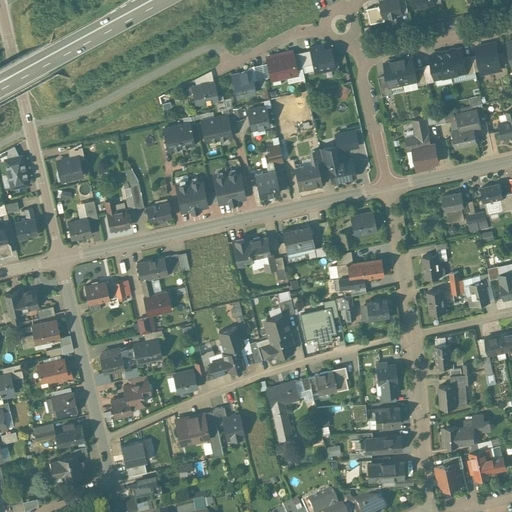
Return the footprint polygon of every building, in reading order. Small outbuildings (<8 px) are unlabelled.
[(399,0),(380,0),(382,7),(384,16),(385,16),(402,12),(399,0)] [(385,16),(384,16),(382,7),(379,8),(379,5),(367,7),(371,23),(385,19),(385,16)] [(496,41),(476,45),(478,53),(481,69),(482,73),(489,71),(490,71),(493,68),(496,66),(500,65),(500,66),(501,65),(501,64),(498,52),(496,41)] [(323,43),(310,46),(310,49),(313,62),(315,71),(335,67),(330,47),(323,48),(322,44),(323,44),(323,43)] [(461,47),(446,50),(451,74),(466,71),(467,70),(463,56),(461,47)] [(310,49),(299,51),(302,65),(313,62),(310,49)] [(292,50),(266,56),(271,78),(297,73),(296,68),(293,53),(292,50)] [(446,50),(430,54),(432,62),(435,77),(436,77),(451,74),(446,50)] [(299,51),(293,53),(296,68),(302,67),(302,65),(299,51)] [(504,51),(498,52),(501,64),(506,63),(504,51)] [(478,53),(472,55),(475,70),(481,69),(478,53)] [(472,54),(463,56),(467,70),(466,71),(467,74),(476,72),(475,70),(472,55),(472,54)] [(412,56),(399,59),(404,82),(417,79),(415,68),(412,56)] [(399,59),(385,62),(387,74),(390,85),(391,85),(404,82),(399,59)] [(432,62),(423,64),(424,66),(427,82),(436,80),(436,77),(435,77),(432,62)] [(257,79),(254,64),(245,68),(246,70),(251,69),(253,80),(257,79)] [(424,66),(415,68),(417,79),(418,84),(427,82),(424,66)] [(246,70),(232,73),(236,96),(256,91),(253,80),(251,69),(246,70)] [(387,74),(379,76),(383,95),(392,93),(391,85),(390,85),(387,74)] [(207,81),(201,82),(202,83),(192,85),(196,103),(206,101),(206,103),(212,102),(211,100),(215,99),(217,98),(217,95),(213,80),(208,82),(207,81)] [(346,98),(351,88),(342,83),(337,93),(346,98)] [(222,94),(217,95),(217,98),(215,99),(218,109),(225,108),(222,94)] [(302,98),(281,102),(285,120),(306,115),(302,98)] [(482,103),(472,105),(473,110),(478,109),(479,114),(485,113),(482,103)] [(234,107),(236,118),(244,117),(242,105),(234,107)] [(264,106),(248,109),(253,129),(269,125),(264,106)] [(454,109),(434,113),(435,115),(436,122),(436,123),(436,124),(456,120),(454,109)] [(473,110),(457,113),(460,129),(452,131),(456,146),(477,142),(474,127),(481,125),(479,114),(478,109),(473,110)] [(511,109),(507,111),(509,120),(499,123),(502,137),(511,134),(511,109)] [(227,114),(214,116),(219,138),(232,135),(227,114)] [(425,117),(414,119),(417,135),(405,137),(408,150),(413,149),(413,148),(431,145),(431,144),(427,124),(436,123),(436,122),(435,115),(425,117)] [(214,116),(201,119),(206,141),(219,138),(214,116)] [(190,122),(176,125),(181,146),(194,144),(190,122)] [(176,125),(163,127),(168,149),(181,146),(176,125)] [(350,131),(334,134),(338,149),(354,145),(350,131)] [(81,142),(68,148),(70,157),(78,155),(79,159),(84,158),(81,142)] [(431,145),(413,148),(413,149),(418,172),(432,169),(431,162),(439,160),(435,144),(431,144),(431,145)] [(0,157),(1,160),(5,159),(19,155),(14,145),(0,152),(0,157)] [(334,146),(321,149),(321,148),(320,148),(321,155),(323,164),(329,163),(338,161),(335,145),(334,145),(334,146)] [(282,153),(271,155),(273,163),(283,161),(282,153)] [(19,155),(5,159),(11,187),(29,183),(22,155),(19,155)] [(70,157),(57,160),(60,171),(63,170),(65,179),(82,175),(79,159),(78,155),(70,157)] [(321,155),(312,157),(314,162),(317,162),(318,169),(324,168),(323,164),(321,155)] [(338,161),(329,163),(333,180),(355,175),(351,158),(338,161)] [(314,162),(295,166),(300,188),(307,186),(308,187),(314,186),(313,185),(321,183),(318,169),(317,162),(314,162)] [(274,169),(255,173),(258,185),(260,196),(280,192),(274,169)] [(245,197),(239,170),(213,176),(217,193),(219,201),(219,203),(229,201),(230,203),(236,202),(236,200),(245,197)] [(177,184),(188,181),(187,176),(175,178),(177,184)] [(205,196),(202,178),(188,181),(177,184),(176,184),(181,211),(191,209),(192,212),(198,210),(198,208),(207,206),(207,204),(205,196)] [(139,182),(130,184),(136,208),(144,206),(139,182)] [(500,182),(481,186),(484,201),(485,200),(503,196),(503,194),(500,182)] [(258,185),(249,187),(252,198),(260,196),(258,185)] [(130,186),(124,187),(128,208),(135,206),(130,186)] [(461,192),(443,196),(446,209),(449,222),(465,218),(462,205),(464,205),(461,192)] [(503,196),(485,200),(488,213),(510,208),(507,193),(503,194),(503,196)] [(126,208),(116,210),(113,198),(105,200),(108,212),(107,212),(111,229),(120,227),(130,225),(126,208)] [(94,200),(83,202),(86,215),(90,215),(90,219),(98,217),(94,200)] [(473,200),(466,202),(469,214),(476,212),(473,200)] [(17,201),(5,204),(7,212),(18,209),(17,201)] [(168,201),(146,206),(150,221),(171,216),(168,201)] [(27,219),(15,222),(19,240),(27,238),(27,235),(38,233),(35,218),(33,218),(31,208),(25,210),(27,219)] [(485,210),(476,212),(477,220),(486,219),(487,218),(485,210)] [(372,211),(351,215),(355,233),(376,228),(372,211)] [(469,214),(466,215),(468,222),(476,221),(477,220),(476,212),(469,214)] [(88,217),(68,222),(72,238),(91,234),(88,217)] [(486,219),(477,220),(479,229),(488,227),(486,219)] [(327,220),(320,222),(322,234),(330,232),(327,220)] [(310,224),(282,231),(287,254),(288,254),(288,251),(315,245),(310,224)] [(483,232),(485,241),(495,238),(493,230),(483,232)] [(349,231),(340,233),(343,247),(352,244),(349,231)] [(267,236),(247,240),(247,238),(233,241),(238,261),(251,258),(251,257),(258,256),(267,254),(270,253),(270,252),(267,236)] [(7,240),(0,241),(0,254),(11,252),(9,244),(7,243),(6,240),(7,240)] [(448,241),(436,244),(438,249),(449,247),(448,241)] [(324,245),(314,247),(316,257),(327,255),(324,245)] [(213,247),(195,250),(196,254),(191,255),(194,269),(201,267),(210,266),(216,265),(213,247)] [(351,250),(335,253),(337,264),(347,263),(353,262),(351,250)] [(185,252),(179,253),(181,265),(188,263),(185,252)] [(274,258),(273,252),(270,252),(270,253),(267,254),(270,264),(264,265),(265,272),(277,269),(274,258)] [(179,253),(171,255),(174,271),(182,269),(181,265),(179,253)] [(267,254),(258,256),(260,266),(264,265),(270,264),(267,254)] [(438,254),(423,256),(426,277),(441,275),(440,267),(441,267),(440,261),(439,261),(438,254)] [(171,255),(164,256),(168,273),(174,271),(171,255)] [(164,256),(137,262),(141,279),(144,294),(154,292),(150,277),(168,273),(164,256)] [(282,256),(274,258),(277,269),(285,268),(282,256)] [(350,279),(367,277),(383,274),(381,258),(353,262),(347,263),(349,276),(350,279)] [(501,283),(504,298),(511,296),(511,261),(498,265),(501,283)] [(337,264),(336,264),(338,277),(349,276),(347,263),(337,264)] [(210,266),(201,267),(204,282),(219,279),(218,275),(212,277),(210,266)] [(458,271),(450,272),(452,283),(460,281),(459,279),(458,271)] [(481,281),(471,283),(473,295),(469,295),(471,305),(489,301),(486,285),(491,284),(489,272),(480,274),(481,281)] [(369,290),(367,277),(350,279),(349,276),(338,277),(340,289),(351,287),(352,294),(369,290)] [(106,280),(85,285),(88,302),(89,302),(99,300),(110,298),(106,280)] [(123,280),(114,282),(118,301),(127,299),(123,280)] [(460,281),(452,283),(453,294),(461,293),(460,281)] [(144,294),(148,314),(171,309),(167,289),(154,292),(144,294)] [(443,289),(428,292),(431,312),(446,311),(445,304),(446,303),(445,296),(444,297),(443,289)] [(35,290),(25,293),(24,290),(16,292),(21,311),(39,306),(35,290)] [(16,292),(5,294),(10,313),(11,313),(18,311),(21,311),(16,292)] [(291,297),(278,301),(280,306),(282,314),(285,313),(286,315),(294,312),(291,297)] [(325,308),(330,307),(332,317),(338,316),(335,298),(323,301),(325,308)] [(386,298),(366,301),(367,309),(368,318),(389,315),(386,298)] [(352,299),(343,300),(344,308),(354,306),(352,299)] [(99,300),(89,302),(88,302),(87,302),(89,311),(101,308),(99,300)] [(53,306),(37,309),(39,317),(55,314),(53,306)] [(271,317),(282,314),(280,306),(269,310),(271,317)] [(354,306),(344,308),(346,319),(355,318),(354,306)] [(325,308),(301,314),(304,329),(310,328),(312,337),(318,336),(319,342),(330,339),(329,333),(335,332),(332,317),(330,307),(325,308)] [(18,311),(11,313),(13,322),(20,321),(18,311)] [(271,317),(266,319),(268,325),(266,328),(268,336),(268,337),(269,337),(290,330),(291,330),(290,327),(289,326),(286,315),(285,313),(282,314),(271,317)] [(150,316),(137,319),(140,333),(144,333),(155,330),(152,318),(150,316)] [(56,320),(32,325),(34,333),(22,336),(24,344),(36,341),(36,343),(60,337),(56,320)] [(237,326),(219,332),(226,351),(239,347),(241,346),(239,341),(242,340),(237,326)] [(155,330),(144,333),(146,341),(157,338),(158,339),(164,338),(162,329),(155,330)] [(290,330),(269,337),(268,337),(259,340),(265,358),(275,355),(275,356),(292,350),(290,344),(294,342),(290,330)] [(511,331),(502,334),(505,350),(511,349),(511,331)] [(502,334),(485,337),(488,354),(505,350),(502,334)] [(146,341),(134,344),(134,346),(137,356),(138,361),(145,359),(146,360),(153,359),(153,357),(161,355),(158,339),(157,338),(146,341)] [(451,343),(435,344),(437,366),(453,364),(451,343)] [(119,347),(108,349),(108,353),(101,354),(104,371),(124,367),(122,359),(137,356),(134,346),(120,349),(119,347)] [(62,347),(46,350),(48,356),(60,354),(63,353),(62,347)] [(226,351),(223,352),(225,359),(228,369),(229,370),(245,365),(239,347),(226,351)] [(258,347),(252,349),(256,362),(262,360),(258,347)] [(213,349),(200,352),(203,360),(202,360),(203,364),(210,363),(208,357),(214,355),(213,349)] [(251,352),(245,353),(249,364),(254,362),(251,352)] [(48,356),(36,359),(38,366),(61,360),(60,354),(48,356)] [(225,359),(218,361),(222,371),(228,369),(225,359)] [(61,360),(38,366),(39,372),(38,372),(39,375),(40,374),(41,378),(46,377),(48,382),(61,379),(61,377),(65,376),(66,380),(72,378),(70,368),(64,369),(61,360)] [(202,360),(194,362),(197,374),(205,372),(203,364),(202,360)] [(395,364),(386,365),(386,361),(377,362),(378,382),(381,382),(382,394),(383,395),(396,393),(397,393),(395,380),(396,380),(395,364)] [(210,363),(203,364),(205,372),(207,379),(217,377),(213,362),(210,363)] [(471,362),(463,363),(464,373),(472,372),(471,362)] [(20,363),(2,367),(3,374),(10,372),(12,378),(23,376),(20,363)] [(491,363),(484,365),(485,371),(486,375),(493,373),(491,363)] [(345,365),(332,368),(332,370),(333,370),(336,387),(336,390),(348,387),(346,376),(348,376),(345,365)] [(137,367),(124,370),(126,378),(129,377),(139,375),(137,367)] [(193,369),(173,374),(177,391),(186,389),(186,388),(196,385),(196,386),(197,386),(193,369)] [(332,370),(315,374),(315,375),(319,390),(318,391),(336,387),(333,370),(332,370)] [(3,374),(0,374),(0,392),(1,396),(15,392),(12,378),(10,372),(3,374)] [(472,372),(464,373),(465,383),(466,383),(473,383),(472,372)] [(451,374),(450,375),(451,385),(455,384),(465,383),(464,373),(451,374)] [(139,375),(129,377),(130,384),(148,380),(146,374),(139,375)] [(315,375),(309,376),(311,387),(312,392),(318,391),(318,390),(319,390),(315,375)] [(309,376),(300,378),(304,389),(311,387),(309,376)] [(130,384),(124,385),(126,395),(128,395),(128,396),(142,392),(142,393),(150,391),(150,390),(148,380),(130,384)] [(294,380),(267,389),(272,406),(273,405),(280,439),(291,437),(289,425),(288,419),(287,419),(287,417),(284,418),(282,412),(285,411),(284,402),(285,401),(285,402),(289,401),(289,400),(291,399),(290,397),(298,395),(294,380)] [(468,403),(466,383),(465,383),(455,384),(457,404),(468,403)] [(451,385),(439,386),(441,407),(457,405),(457,404),(455,384),(451,385)] [(70,386),(49,391),(51,397),(71,392),(70,386)] [(71,392),(51,397),(55,415),(77,410),(72,392),(71,392)] [(126,395),(111,399),(115,416),(132,412),(131,406),(144,403),(142,393),(142,392),(128,396),(128,395),(126,395)] [(396,393),(383,395),(382,394),(380,394),(380,402),(396,400),(396,393)] [(8,401),(0,402),(0,408),(2,408),(2,411),(10,409),(8,401)] [(353,403),(354,419),(367,418),(366,403),(353,403)] [(224,406),(213,408),(214,411),(217,425),(218,424),(225,422),(223,417),(227,416),(224,406)] [(398,406),(375,408),(376,411),(372,411),(372,419),(376,418),(377,425),(399,423),(398,406)] [(214,411),(204,413),(209,435),(219,433),(218,431),(217,425),(214,411)] [(204,413),(175,419),(181,442),(209,436),(209,435),(204,413)] [(227,416),(223,417),(225,422),(228,438),(245,434),(240,414),(227,416)] [(318,417),(321,426),(331,423),(328,414),(318,417)] [(483,414),(473,415),(474,419),(464,420),(465,425),(474,425),(479,425),(479,430),(490,429),(489,421),(483,422),(483,414)] [(53,422),(34,427),(37,439),(55,435),(53,422)] [(73,422),(63,424),(65,430),(56,432),(59,446),(85,440),(81,424),(74,426),(73,422)] [(329,425),(321,426),(322,434),(330,433),(329,425)] [(458,426),(458,425),(444,426),(445,435),(443,435),(443,445),(459,444),(475,442),(474,442),(474,425),(465,425),(458,426)] [(15,430),(0,434),(2,443),(17,439),(15,430)] [(372,431),(356,432),(356,439),(361,438),(362,448),(365,444),(364,438),(373,437),(372,431)] [(219,433),(209,435),(209,436),(213,456),(223,454),(219,433)] [(400,435),(376,437),(377,451),(401,449),(400,435)] [(373,437),(364,438),(365,444),(362,448),(362,452),(371,451),(371,452),(377,451),(376,437),(373,437)] [(492,439),(478,442),(479,450),(493,446),(492,439)] [(4,458),(12,456),(7,444),(0,447),(4,458)] [(143,444),(122,449),(126,465),(156,458),(154,450),(154,448),(144,451),(143,444)] [(341,444),(328,445),(328,454),(341,454),(341,444)] [(85,445),(73,448),(74,454),(78,453),(78,455),(87,453),(85,445)] [(479,450),(470,452),(472,459),(468,460),(471,473),(475,472),(476,478),(490,475),(489,473),(490,472),(490,471),(506,468),(503,455),(502,455),(500,445),(493,446),(479,450)] [(154,450),(156,458),(169,455),(167,447),(154,450)] [(74,454),(58,458),(58,460),(50,462),(53,472),(63,469),(66,480),(83,476),(78,455),(78,453),(74,454)] [(461,454),(443,458),(445,465),(456,462),(458,468),(463,466),(461,454)] [(371,458),(360,458),(361,475),(369,475),(368,463),(372,463),(371,458)] [(402,461),(372,463),(373,475),(369,475),(369,480),(403,478),(402,461)] [(445,465),(435,467),(438,477),(439,476),(440,484),(441,484),(444,486),(444,488),(461,484),(458,468),(456,462),(445,465)] [(179,463),(179,475),(193,475),(193,463),(179,463)] [(144,481),(130,484),(134,501),(153,496),(151,491),(158,489),(155,477),(149,478),(148,477),(143,479),(144,481)] [(20,488),(7,491),(7,495),(10,505),(23,502),(20,488)] [(331,492),(308,502),(307,499),(301,502),(304,509),(305,511),(318,511),(329,507),(330,511),(343,511),(341,508),(339,509),(331,492)] [(377,492),(356,502),(360,511),(378,511),(385,509),(377,492)] [(296,511),(291,501),(282,505),(285,511),(296,511)] [(360,511),(356,502),(349,506),(351,511),(360,511)] [(151,503),(136,506),(137,511),(147,511),(153,511),(151,503)]
